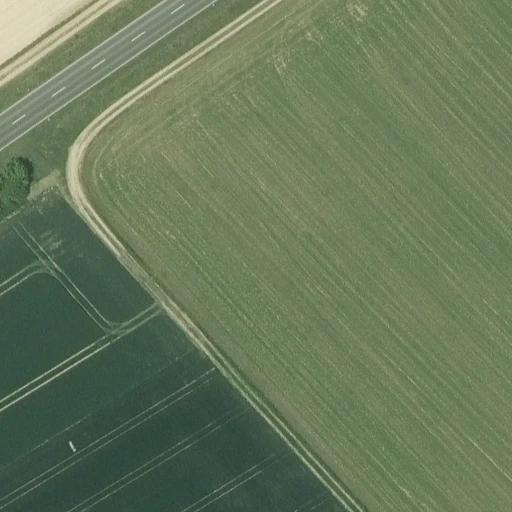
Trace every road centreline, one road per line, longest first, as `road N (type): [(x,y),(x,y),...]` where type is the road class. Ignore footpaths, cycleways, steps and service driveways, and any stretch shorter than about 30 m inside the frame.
road 1 (track): [(312,0),(107,143),(89,163),(82,188),(90,227),(349,511)]
road 2 (primary): [(237,0),(0,165)]
road 3 (track): [(0,108),(157,0)]
